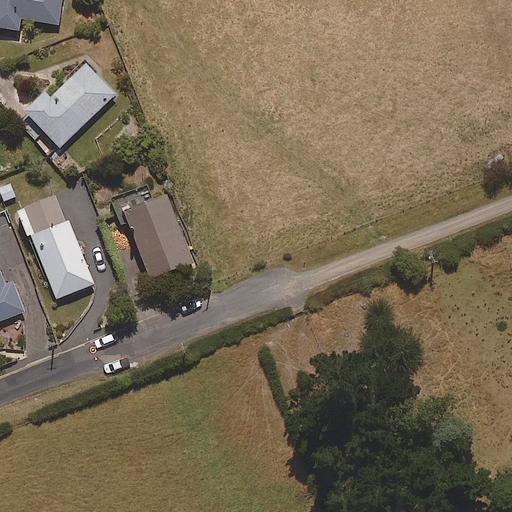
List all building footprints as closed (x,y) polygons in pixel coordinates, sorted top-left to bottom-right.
[(60,26),(62,0),(0,0),(0,30),(20,33),(22,22),(60,26)] [(61,150),(116,97),(87,67),(52,101),(48,96),(28,116),(61,150)] [(11,183),(0,187),(0,197),(3,205),(17,200),(11,183)] [(195,265),(169,201),(125,218),(152,283),(195,265)] [(67,226),(57,202),(27,213),(37,238),(33,240),(57,301),(94,285),(70,225),(67,226)] [(0,271),(0,322),(25,313),(15,285),(6,288),(0,271)]
